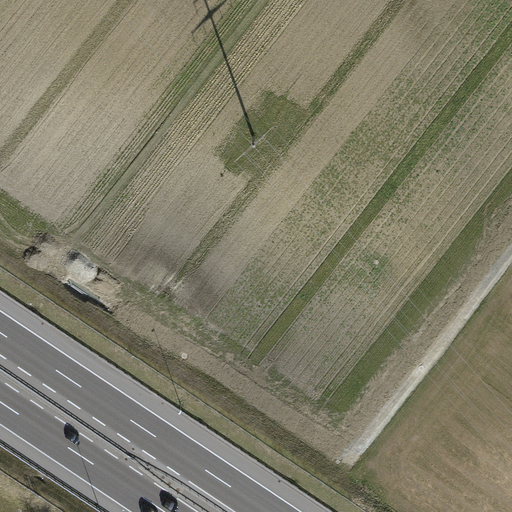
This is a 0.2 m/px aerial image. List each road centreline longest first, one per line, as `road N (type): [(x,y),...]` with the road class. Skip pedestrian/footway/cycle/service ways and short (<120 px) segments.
road 1 (motorway): [(274,511),(0,333)]
road 2 (track): [(511,250),(342,464)]
road 3 (motorway): [(0,403),(162,511)]
